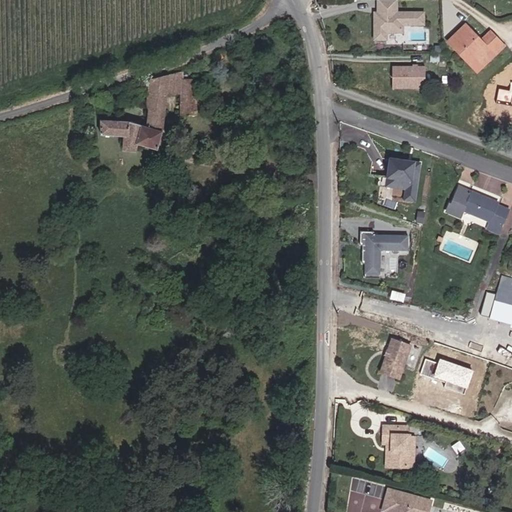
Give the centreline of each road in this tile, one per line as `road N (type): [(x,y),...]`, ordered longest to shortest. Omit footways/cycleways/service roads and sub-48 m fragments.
road 1 (tertiary): [(328,112),(319,511)]
road 2 (unclassified): [(293,0),(270,21),(195,56),(0,119)]
road 3 (unknown): [(325,390),(511,443)]
road 4 (residential): [(328,112),(511,174)]
